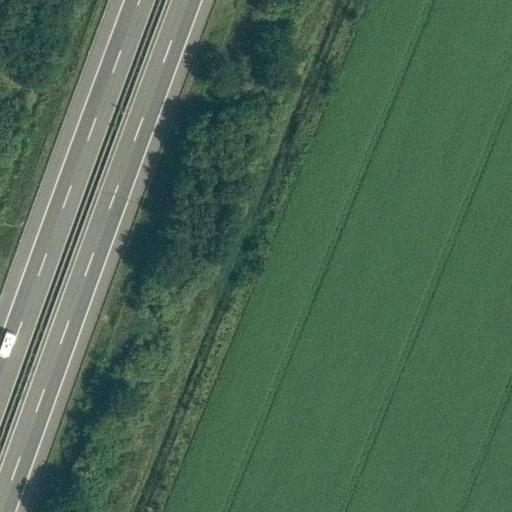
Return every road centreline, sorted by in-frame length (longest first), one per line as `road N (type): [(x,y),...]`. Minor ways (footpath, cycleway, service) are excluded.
road 1 (motorway): [(0,511),(186,0)]
road 2 (motorway): [(141,0),(0,380)]
